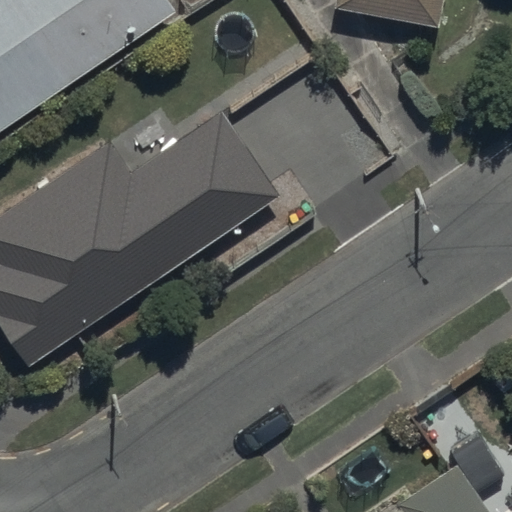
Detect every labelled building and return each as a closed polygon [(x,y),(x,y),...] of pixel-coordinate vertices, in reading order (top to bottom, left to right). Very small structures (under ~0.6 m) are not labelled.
[(0,0),(0,115),(174,0),(0,0)] [(283,0),(230,0),(191,25),(244,110),(322,61),(283,0)] [(368,0),(439,13),(441,0),(368,0)] [(0,216),(0,240),(53,319),(214,210),(128,82),(63,125),(86,159),(0,216)] [(503,511),(460,448),(365,511),(503,511)]
